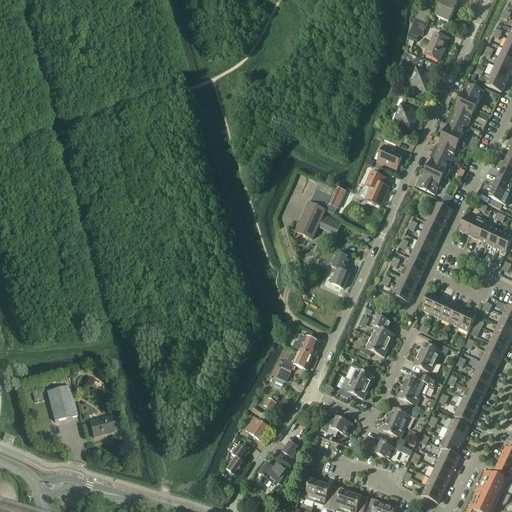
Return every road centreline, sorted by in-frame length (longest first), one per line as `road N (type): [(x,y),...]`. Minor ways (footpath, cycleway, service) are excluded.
road 1 (unclassified): [(308,393),(484,0)]
road 2 (track): [(161,508),(169,484),(199,466),(271,334)]
road 3 (residential): [(308,393),(369,421),(412,333)]
road 4 (residential): [(445,246),(511,103)]
road 5 (residential): [(230,511),(308,393)]
road 6 (residential): [(442,511),(314,454)]
road 7 (residential): [(448,511),(511,386)]
